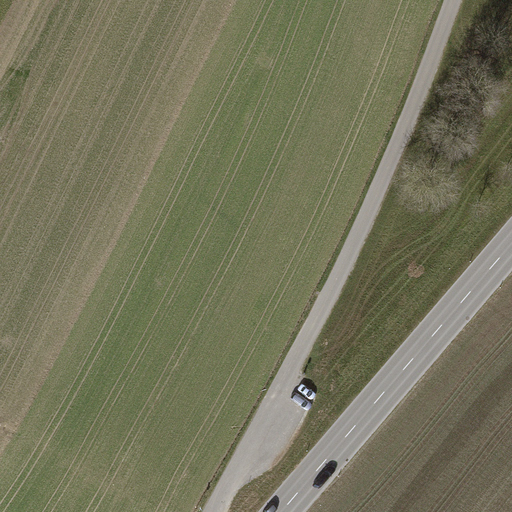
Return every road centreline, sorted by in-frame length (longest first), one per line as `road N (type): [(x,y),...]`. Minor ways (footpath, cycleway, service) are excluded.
road 1 (unclassified): [(448,0),(345,253),(210,511)]
road 2 (tertiary): [(281,511),(511,240)]
